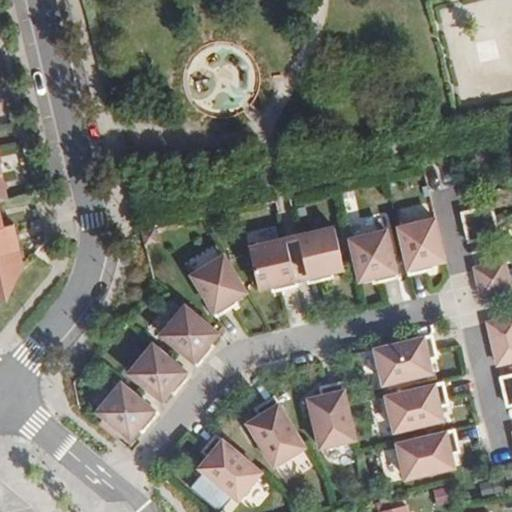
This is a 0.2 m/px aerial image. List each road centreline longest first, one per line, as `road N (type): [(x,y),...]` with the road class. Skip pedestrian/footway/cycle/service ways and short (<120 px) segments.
road 1 (residential): [(40,0),(93,250),(82,291),(6,396)]
road 2 (residential): [(124,489),(226,366),(250,353),(466,302)]
road 3 (residential): [(466,302),(502,453)]
road 4 (residential): [(124,489),(6,396)]
